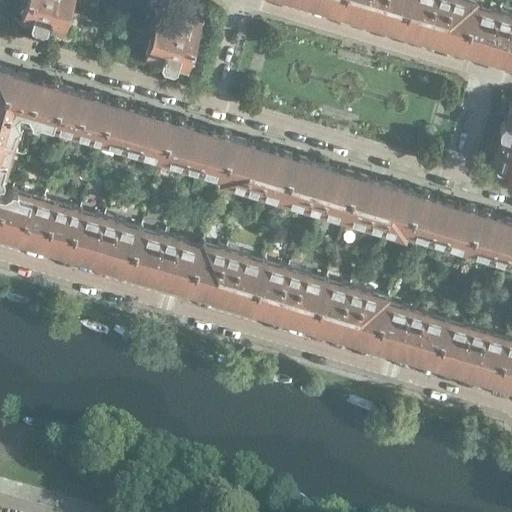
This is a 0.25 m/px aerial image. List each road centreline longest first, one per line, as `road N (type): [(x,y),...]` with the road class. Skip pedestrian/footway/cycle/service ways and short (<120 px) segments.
road 1 (residential): [(0,252),(511,410)]
road 2 (residential): [(209,98),(461,173)]
road 3 (residential): [(489,74),(237,3)]
road 4 (residential): [(0,38),(209,98)]
